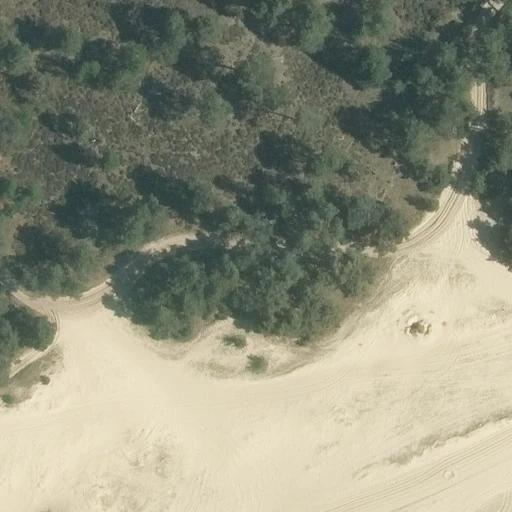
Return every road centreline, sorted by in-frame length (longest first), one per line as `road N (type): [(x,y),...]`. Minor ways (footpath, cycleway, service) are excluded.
road 1 (track): [(497,0),(476,34),(479,104),(455,194),(419,238),(360,252),(182,243),(150,255),(83,304),(35,302),(0,275)]
road 2 (track): [(0,402),(47,382),(83,304),(135,361),(191,371),(279,370),(377,309),(456,290),(511,291)]
road 3 (track): [(511,439),(342,511)]
